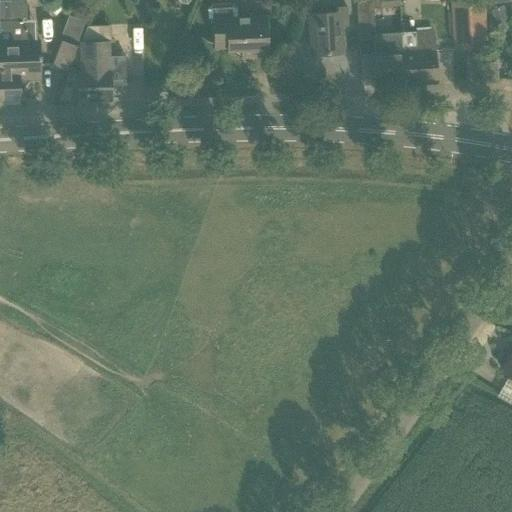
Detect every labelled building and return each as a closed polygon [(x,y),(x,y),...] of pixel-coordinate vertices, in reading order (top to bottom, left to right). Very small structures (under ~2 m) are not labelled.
[(18,80),(39,79),(38,41),(27,41),(26,0),(0,0),(0,39),(0,40),(2,104),(19,103),(18,80)] [(358,31),(373,30),(373,8),(380,8),(379,0),(365,0),(356,4),(357,7),(356,7),(358,31)] [(486,48),(483,0),(474,0),(451,1),(454,51),(486,48)] [(253,57),(268,57),(267,16),(238,18),(237,7),(232,3),(211,3),(208,7),(208,17),(212,18),(213,43),(226,43),(227,51),(252,50),(253,57)] [(503,5),(489,11),(494,23),(508,17),(503,5)] [(342,53),(340,25),(347,24),(346,6),(329,7),(329,11),(309,12),(312,54),(342,53)] [(77,36),(82,18),(67,15),(63,32),(77,36)] [(405,85),(436,82),(432,32),(403,33),(405,85)] [(403,33),(373,35),(373,47),(376,86),(405,85),(403,33)] [(67,71),(74,52),(76,46),(61,40),(52,65),(67,71)] [(78,101),(110,100),(109,72),(108,72),(108,61),(110,61),(110,41),(81,42),(82,72),(77,72),(78,101)] [(511,353),(501,370),(511,377),(511,353)]
